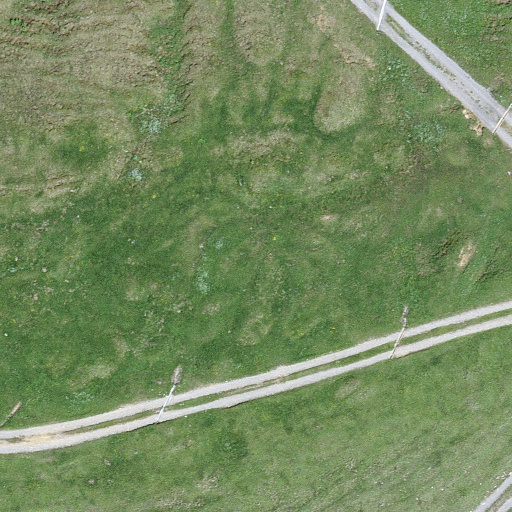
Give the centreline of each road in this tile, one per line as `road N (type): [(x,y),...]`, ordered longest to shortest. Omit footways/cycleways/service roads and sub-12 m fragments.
road 1 (track): [(511,312),(25,446),(0,445)]
road 2 (track): [(371,0),(511,131)]
